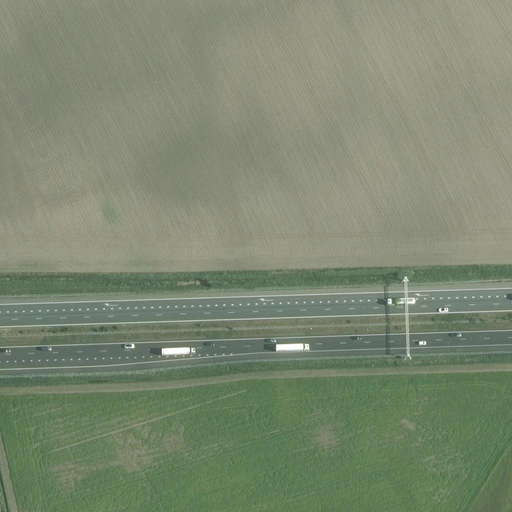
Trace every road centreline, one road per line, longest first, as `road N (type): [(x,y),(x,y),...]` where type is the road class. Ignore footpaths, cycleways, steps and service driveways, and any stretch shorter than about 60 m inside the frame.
road 1 (motorway): [(511,304),(0,321)]
road 2 (motorway): [(0,354),(511,338)]
road 3 (tertiary): [(270,511),(433,433),(511,414)]
